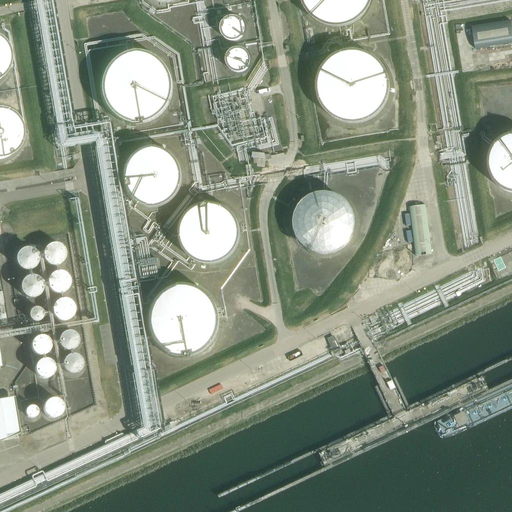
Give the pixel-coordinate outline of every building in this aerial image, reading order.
[(313,21),(320,25),(328,28),(336,29),(345,29),(353,26),(360,22),(366,16),(371,9),(373,1),(373,0),(299,0),(302,8),(307,15),(313,21)] [(220,36),(227,44),(238,44),(245,35),(244,24),(236,19),(227,19),(220,26),(220,36)] [(511,25),(511,22),(472,28),(475,49),(511,43),(511,25)] [(224,64),(231,72),(242,71),(249,63),(248,52),(240,46),(231,47),(224,53),(224,64)] [(321,108),(335,119),(357,123),(374,116),(385,104),(390,83),(384,64),(372,52),(355,46),(338,49),(324,58),(315,73),(313,91),(321,108)] [(172,87),(172,86),(171,80),(169,73),(166,67),(162,62),(158,59),(152,55),(146,53),(139,52),(132,52),(127,53),(120,56),(117,59),(114,61),(109,66),(106,72),(104,78),(103,86),(103,90),(104,93),(106,100),(109,105),(113,111),(118,115),(124,118),(131,120),(137,121),(144,120),(150,118),(157,115),(162,111),(166,105),(169,100),(171,93),(172,87)] [(0,161),(8,159),(18,146),(19,131),(13,118),(0,110),(0,109),(0,161)] [(485,165),(491,179),(500,188),(511,191),(511,128),(509,128),(499,132),(490,142),(485,152),(485,165)] [(119,184),(124,195),(134,204),(146,208),(159,207),(170,202),(179,192),(183,180),(182,168),(177,156),(167,148),(155,143),(142,144),(131,150),(122,159),(118,171),(119,184)] [(290,225),(296,239),(306,248),(318,252),(334,250),(344,244),(352,234),(355,221),(353,209),(349,201),(340,192),(327,187),(315,188),(305,192),(296,201),(291,212),(290,225)] [(179,239),(185,250),(194,259),(206,263),(219,262),(231,257),(239,247),(243,235),(243,223),(237,211),(228,203),(216,199),(203,199),(191,205),(183,214),(179,226),(179,239)] [(426,204),(410,207),(416,257),(432,254),(426,204)] [(42,249),(49,267),(66,260),(58,242),(42,249)] [(32,274),(40,254),(22,246),(14,267),(32,274)] [(48,279),(63,291),(71,281),(56,269),(48,279)] [(39,277),(22,277),(23,293),(40,293),(39,277)] [(151,342),(165,354),(183,357),(201,352),(215,340),(221,322),(218,304),(207,289),(190,281),(172,281),(155,291),(145,306),(144,325),(151,342)] [(75,302),(60,300),(57,317),(72,320),(75,302)] [(62,332),(63,342),(75,341),(74,331),(62,332)] [(341,351),(334,336),(327,339),(334,354),(341,351)] [(35,356),(49,354),(47,337),(33,338),(35,356)] [(295,356),(299,363),(325,351),(321,343),(295,356)] [(72,369),(82,366),(78,353),(67,356),(72,369)] [(49,359),(38,360),(39,374),(50,373),(49,359)] [(0,440),(21,437),(15,397),(0,399),(0,440)] [(45,414),(60,417),(63,401),(48,398),(45,414)]
